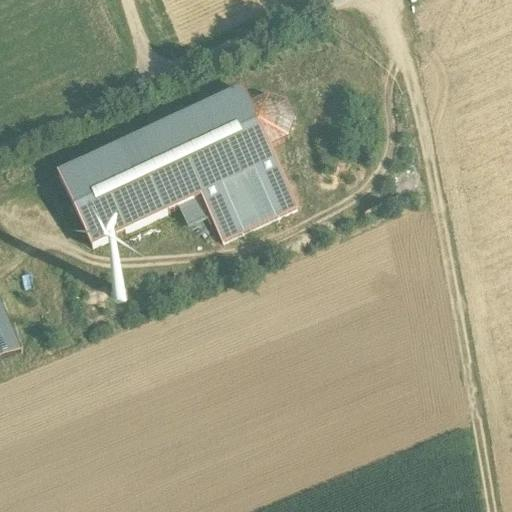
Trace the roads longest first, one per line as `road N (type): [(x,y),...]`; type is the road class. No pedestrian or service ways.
road 1 (track): [(489,511),(398,0)]
road 2 (unclassified): [(345,0),(0,157)]
